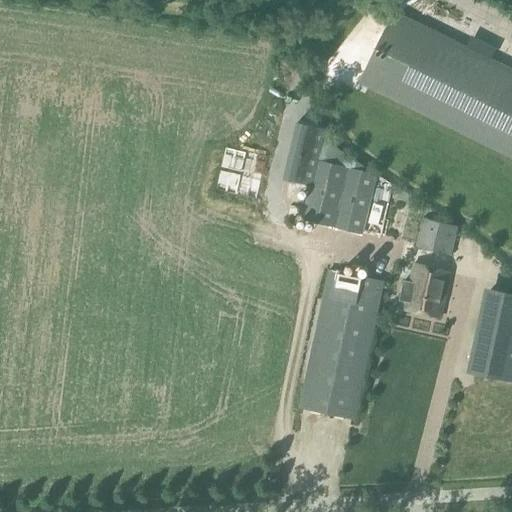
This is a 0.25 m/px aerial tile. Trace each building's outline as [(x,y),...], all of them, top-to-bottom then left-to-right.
[(511,72),(395,14),(361,83),(511,158),(511,72)] [(298,123),(284,179),(309,185),(301,219),(364,235),(378,175),(377,174),(340,150),(322,129),(298,123)] [(376,233),(409,239),(418,190),(385,184),(376,233)] [(454,256),(461,227),(422,218),(416,247),(454,256)] [(452,272),(415,264),(411,283),(404,281),(400,301),(407,302),(405,310),(442,317),(452,272)] [(386,282),(328,270),(299,407),(357,420),(386,282)] [(511,293),(492,289),(474,374),(511,381),(511,293)]
